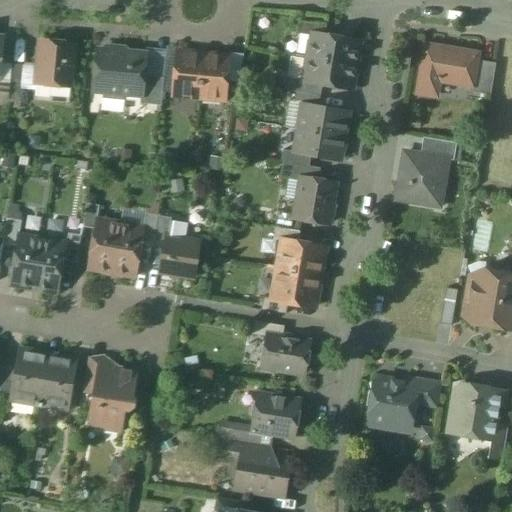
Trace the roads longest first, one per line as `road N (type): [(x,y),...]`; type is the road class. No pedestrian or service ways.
road 1 (residential): [(386,0),(373,85),(389,119),(370,243),(343,260),(332,327),(354,342)]
road 2 (residential): [(354,342),(337,453),(311,476),(307,511)]
road 3 (residential): [(354,342),(511,367)]
road 4 (residential): [(0,319),(62,329),(132,324)]
